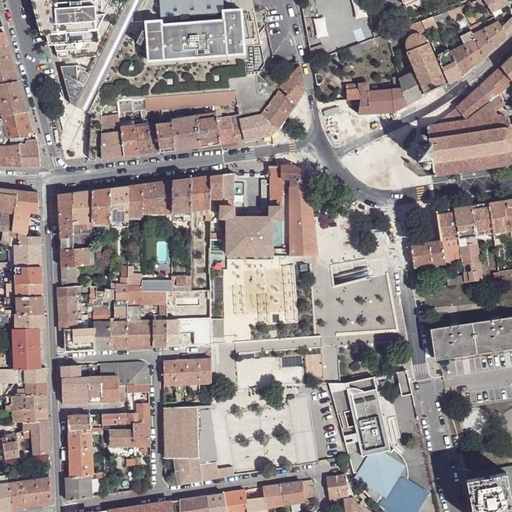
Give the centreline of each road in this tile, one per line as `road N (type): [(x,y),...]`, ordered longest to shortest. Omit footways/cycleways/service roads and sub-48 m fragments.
road 1 (residential): [(391,199),(455,511)]
road 2 (tertiary): [(59,178),(320,143)]
road 3 (residential): [(511,42),(445,98),(328,157)]
road 4 (residential): [(9,0),(59,178)]
road 5 (residential): [(157,495),(334,466)]
road 6 (tertiary): [(53,358),(46,180)]
road 7 (tertiary): [(320,143),(286,0)]
road 8 (unclassified): [(153,353),(157,495)]
road 9 (tertiary): [(391,199),(511,181)]
